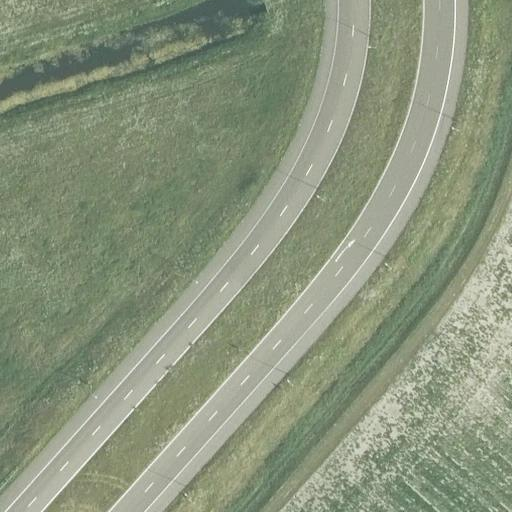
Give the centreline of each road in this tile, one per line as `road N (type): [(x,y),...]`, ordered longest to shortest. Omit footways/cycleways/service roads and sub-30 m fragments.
road 1 (motorway): [(353,0),(329,127),(283,210),(23,511)]
road 2 (motorway): [(125,511),(367,231),(398,180),(428,97),(439,0)]
